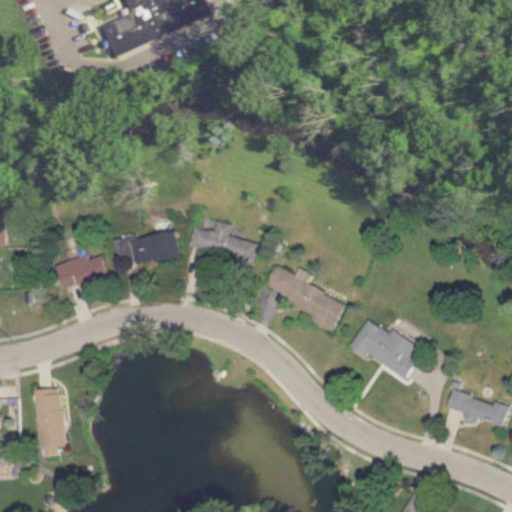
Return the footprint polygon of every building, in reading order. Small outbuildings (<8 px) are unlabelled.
[(219,0),(225,12),(119,58),(103,23),(136,8),(132,0),(219,0)] [(261,243),(232,235),(235,224),(220,221),(217,231),(197,226),(192,248),(256,264),(261,243)] [(182,257),(177,230),(133,239),(138,265),(182,257)] [(110,278),(103,255),(90,259),(89,254),(59,263),(66,287),(81,283),(82,287),(110,278)] [(339,325),(350,302),(311,283),(315,274),(302,268),(299,274),(280,264),(267,291),(339,325)] [(372,316),(355,345),(410,378),(421,359),(415,356),(421,345),(372,316)] [(38,389),(43,456),(62,454),(61,447),(68,446),(64,387),(38,389)] [(506,425),(511,405),(455,390),(450,411),(506,425)] [(431,500),(416,492),(405,511),(439,511),(428,506),(431,500)]
